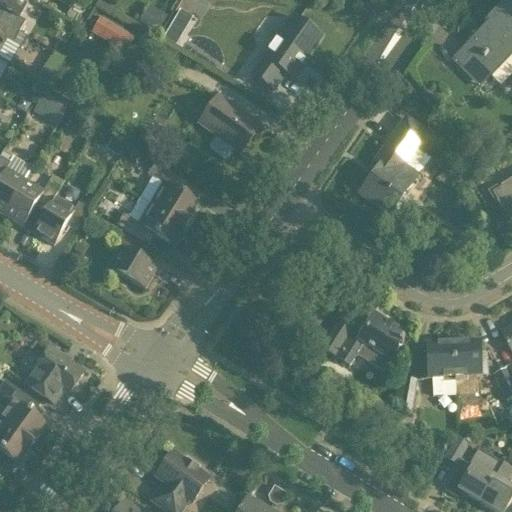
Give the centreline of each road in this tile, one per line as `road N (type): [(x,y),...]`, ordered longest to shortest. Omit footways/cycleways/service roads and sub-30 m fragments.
road 1 (residential): [(280,201),(410,292),(443,303),(472,301),(511,278)]
road 2 (residential): [(380,511),(162,365)]
road 3 (tertiary): [(280,201),(413,0)]
road 4 (tertiary): [(162,365),(280,201)]
road 5 (tertiary): [(162,365),(0,270)]
road 6 (tertiary): [(63,511),(162,365)]
